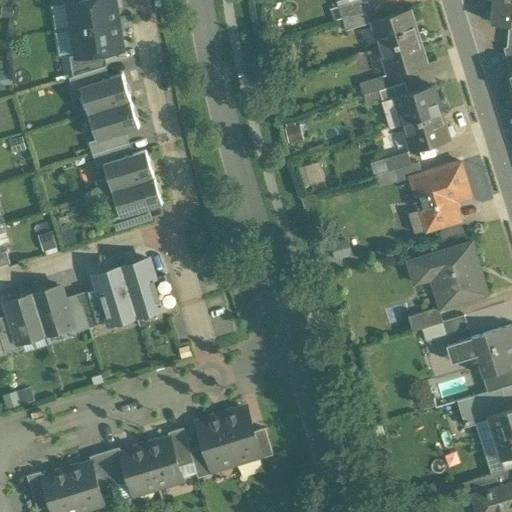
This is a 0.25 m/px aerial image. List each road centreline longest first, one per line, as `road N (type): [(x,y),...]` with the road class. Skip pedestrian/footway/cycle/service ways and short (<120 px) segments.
road 1 (tertiary): [(203,0),(295,352)]
road 2 (residential): [(142,0),(184,207),(167,231)]
road 3 (residential): [(0,460),(3,446),(19,436),(210,377)]
road 4 (residential): [(455,0),(511,195)]
road 5 (residential): [(167,231),(0,281)]
road 6 (tertiary): [(295,352),(350,511)]
road 7 (residential): [(210,377),(167,231)]
